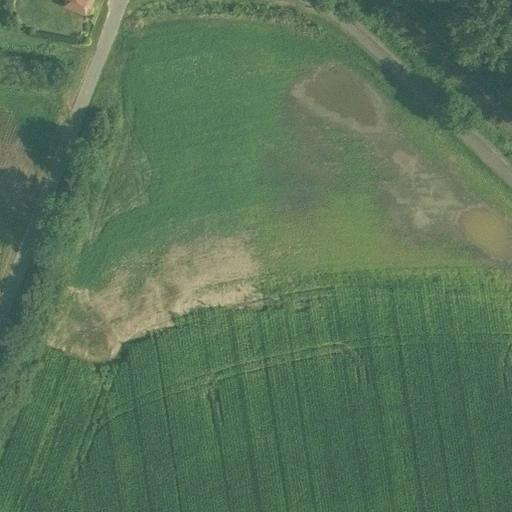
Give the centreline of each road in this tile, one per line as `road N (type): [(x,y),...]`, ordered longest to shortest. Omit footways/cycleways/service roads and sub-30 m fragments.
road 1 (unclassified): [(121,0),(0,320)]
road 2 (unclassified): [(313,0),(511,176)]
